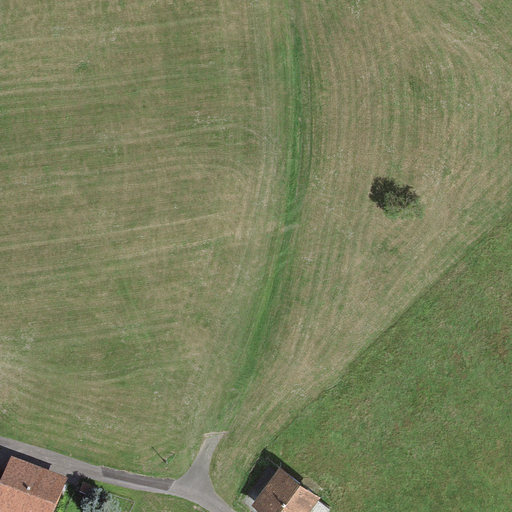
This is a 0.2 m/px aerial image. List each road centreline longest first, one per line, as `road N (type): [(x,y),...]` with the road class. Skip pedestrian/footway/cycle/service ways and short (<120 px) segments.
road 1 (track): [(296,0),(304,105),(292,237),(261,352),(190,492)]
road 2 (track): [(19,452),(190,492),(222,511)]
